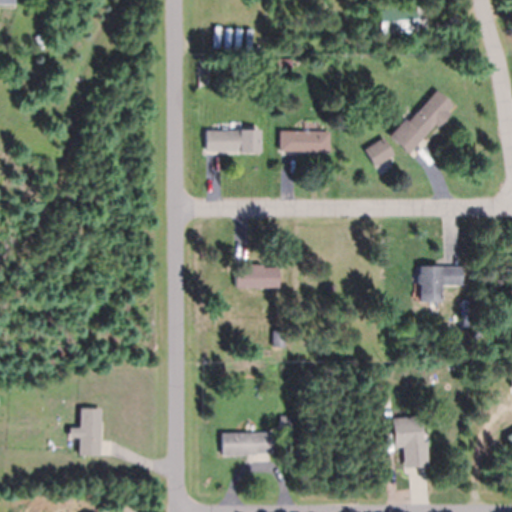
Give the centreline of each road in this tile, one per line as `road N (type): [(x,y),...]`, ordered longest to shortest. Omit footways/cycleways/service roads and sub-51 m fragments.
road 1 (residential): [(173,0),(176,511)]
road 2 (residential): [(511,207),(177,210)]
road 3 (residential): [(511,150),(482,0)]
